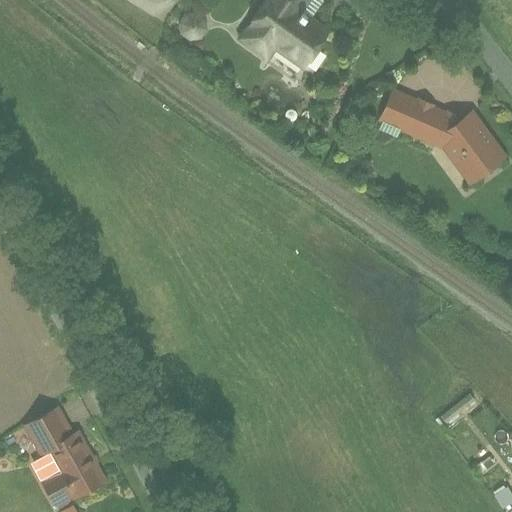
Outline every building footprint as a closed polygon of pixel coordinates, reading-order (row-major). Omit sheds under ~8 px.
[(263,0),(243,34),(307,74),(336,29),(305,9),(310,0),(263,0)] [(198,14),(180,16),(182,36),(200,34),(198,14)] [(448,148),(472,184),(506,161),(475,114),(394,85),(380,124),(448,148)] [(471,394),(438,417),(444,426),(477,403),(471,394)] [(65,407),(26,428),(41,457),(32,462),(59,511),(60,511),(108,487),(65,407)] [(504,506),(511,503),(511,486),(499,491),(504,506)]
